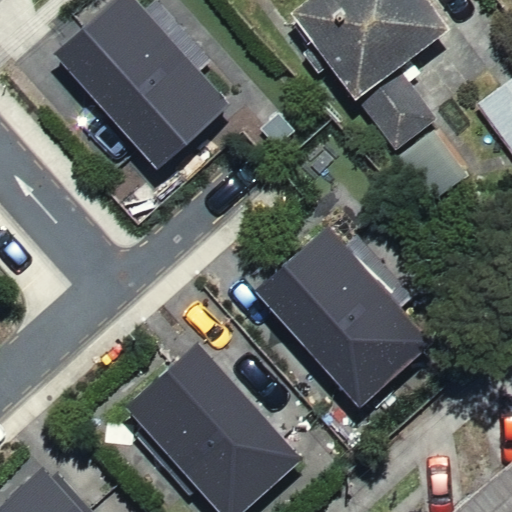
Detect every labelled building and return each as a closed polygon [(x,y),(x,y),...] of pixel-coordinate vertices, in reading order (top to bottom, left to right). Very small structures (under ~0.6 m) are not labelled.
[(141,0),(98,0),(50,44),(154,160),(227,95),(200,65),(210,57),(158,0),(152,0),(146,5),(141,0)] [(423,0),(268,0),(380,159),(433,122),(389,59),(440,23),(423,0)] [(511,64),(463,97),(511,171),(511,64)] [(294,129),(278,110),(260,126),(275,145),(294,129)] [(324,215),(251,280),(356,396),(429,331),(402,301),(411,293),(357,233),(348,241),(324,215)] [(229,511),(300,449),(194,332),(121,396),(225,511),(229,511)] [(511,511),(511,456),(443,511),(511,511)] [(0,489),(0,511),(90,511),(54,470),(45,478),(32,463),(0,489)]
